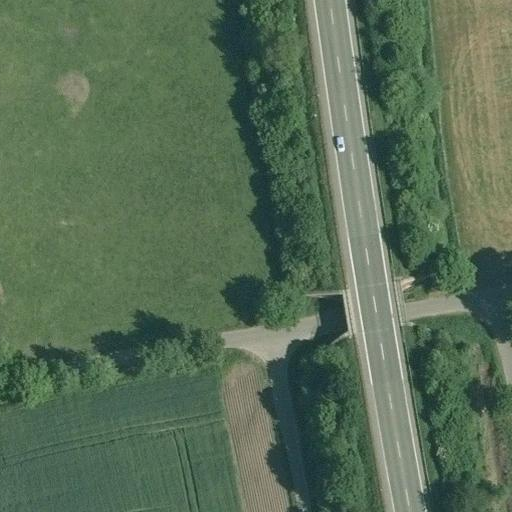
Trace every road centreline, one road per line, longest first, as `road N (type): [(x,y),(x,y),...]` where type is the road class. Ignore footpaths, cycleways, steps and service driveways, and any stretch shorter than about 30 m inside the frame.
road 1 (secondary): [(326,0),(405,511)]
road 2 (residential): [(0,389),(274,339)]
road 3 (residential): [(274,339),(497,298)]
road 4 (unclassified): [(274,339),(307,511)]
